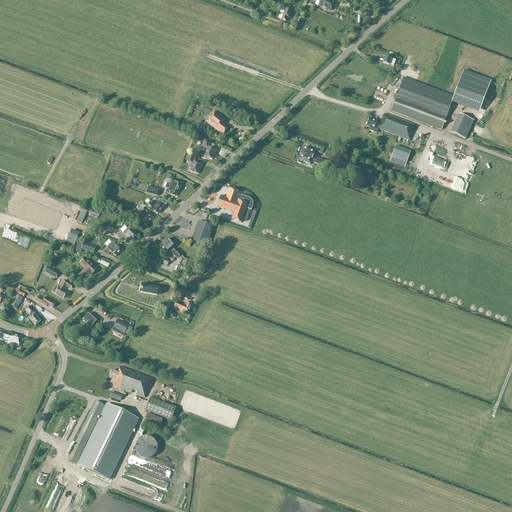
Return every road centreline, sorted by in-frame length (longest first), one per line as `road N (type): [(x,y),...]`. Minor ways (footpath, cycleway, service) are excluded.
road 1 (tertiary): [(47,329),(407,0)]
road 2 (tertiary): [(0,511),(63,368),(63,352),(47,329)]
